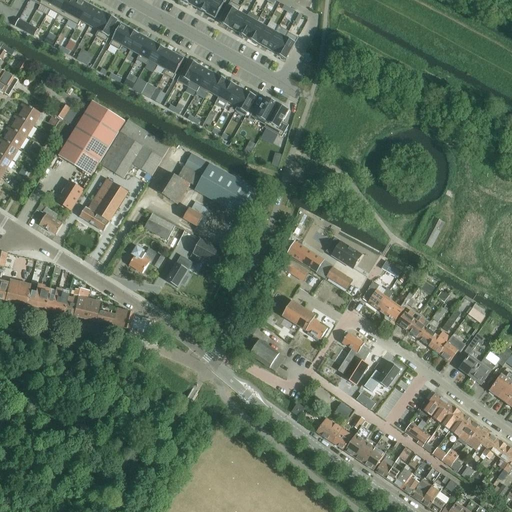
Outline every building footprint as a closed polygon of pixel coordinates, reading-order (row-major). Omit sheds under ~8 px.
[(42,0),(40,5),(41,5),(50,10),(55,0),(42,0)] [(55,0),(50,10),(59,16),(67,0),(55,0)] [(80,0),(67,0),(59,16),(68,21),(80,0),(80,1),(80,0)] [(80,0),(68,21),(78,26),(81,22),(80,22),(89,6),(80,1),(80,0)] [(191,0),(189,5),(198,9),(203,0),(191,0)] [(203,0),(198,9),(207,14),(214,0),(203,0)] [(214,0),(207,14),(216,20),(225,3),(218,0),(214,0)] [(231,2),(219,24),(229,29),(230,29),(229,28),(238,12),(239,12),(241,8),(231,2)] [(89,6),(80,22),(81,22),(90,27),(99,11),(89,6)] [(99,11),(90,27),(99,32),(108,16),(99,11)] [(238,12),(229,28),(230,29),(238,34),(239,34),(248,18),(239,12),(238,12)] [(99,32),(96,37),(106,42),(118,21),(108,15),(108,16),(99,32)] [(238,34),(248,39),(257,23),(248,18),(239,34),(238,34)] [(19,20),(15,27),(25,32),(29,25),(19,20)] [(257,23),(248,39),(258,45),(258,44),(267,28),(257,23)] [(29,25),(25,32),(35,37),(38,30),(29,25)] [(121,25),(110,45),(120,51),(122,46),(131,30),(121,25)] [(267,28),(258,44),(267,49),(276,33),(267,28)] [(131,30),(122,46),(131,51),(140,35),(131,30)] [(276,33),(267,49),(276,55),(277,55),(285,38),(276,33)] [(140,35),(131,51),(139,56),(140,56),(148,40),(140,35)] [(47,37),(44,42),(51,46),(54,41),(47,37)] [(276,55),(286,61),(296,43),(285,38),(277,55),(276,55)] [(139,56),(137,60),(146,65),(149,61),(148,61),(157,45),(148,40),(140,56),(139,56)] [(70,41),(66,48),(71,51),(75,44),(70,41)] [(157,45),(148,61),(149,61),(157,66),(166,50),(157,45)] [(166,50),(157,66),(166,71),(175,55),(166,50)] [(166,71),(164,75),(173,80),(185,60),(175,55),(166,71)] [(22,72),(27,65),(20,61),(16,67),(22,72)] [(190,61),(178,82),(188,88),(191,83),(190,83),(199,66),(200,67),(200,66),(190,61)] [(199,66),(190,83),(191,83),(200,88),(209,72),(200,67),(199,66)] [(200,88),(196,94),(205,100),(209,93),(218,77),(209,72),(200,88)] [(17,81),(4,73),(0,78),(0,91),(7,96),(17,81)] [(218,77),(209,93),(219,98),(228,82),(218,76),(218,77)] [(134,87),(125,82),(124,85),(127,87),(133,90),(134,87)] [(228,82),(219,98),(228,104),(237,87),(228,82)] [(237,87),(228,104),(237,109),(238,109),(246,93),(246,92),(237,87)] [(237,109),(247,115),(257,97),(246,92),(246,93),(238,109),(237,109)] [(152,96),(151,100),(160,105),(162,101),(152,96)] [(255,108),(249,119),(255,122),(256,120),(266,126),(267,126),(278,105),(267,99),(261,111),(255,108)] [(99,164),(101,165),(121,133),(119,132),(126,122),(93,101),(86,112),(64,149),(59,156),(92,177),(99,164)] [(34,126),(42,114),(23,103),(21,107),(24,109),(19,116),(19,117),(34,126)] [(77,114),(69,109),(62,105),(56,115),(70,124),(77,114)] [(266,126),(265,128),(282,138),(288,126),(283,123),(289,111),(278,105),(267,126),(266,126)] [(27,138),(34,126),(19,117),(19,116),(16,114),(14,118),(17,120),(12,128),(11,128),(27,138)] [(53,117),(49,124),(56,127),(59,121),(53,117)] [(101,165),(123,179),(132,164),(151,176),(170,147),(128,121),(121,133),(101,165)] [(19,150),(27,138),(11,128),(12,128),(8,126),(6,130),(9,132),(4,140),(19,150)] [(44,132),(41,137),(48,141),(51,136),(44,132)] [(0,153),(12,161),(19,150),(4,140),(1,138),(0,139),(0,142),(2,143),(0,146),(0,153)] [(43,148),(34,142),(30,149),(39,155),(43,148)] [(246,149),(244,153),(250,157),(252,152),(246,149)] [(0,170),(5,173),(12,161),(0,153),(0,170)] [(169,173),(157,192),(177,205),(190,184),(197,187),(210,165),(192,155),(178,178),(169,173)] [(274,155),(271,166),(277,168),(281,157),(274,155)] [(36,160),(29,156),(25,161),(32,166),(36,160)] [(197,187),(195,191),(243,218),(258,192),(210,165),(197,187)] [(23,169),(20,174),(25,177),(28,172),(23,169)] [(16,180),(12,186),(18,189),(22,184),(16,180)] [(128,193),(119,187),(107,180),(95,199),(116,212),(128,193)] [(69,181),(56,203),(71,212),(84,191),(69,181)] [(104,232),(116,212),(95,199),(90,207),(88,207),(87,208),(86,208),(80,217),(104,232)] [(189,210),(184,220),(197,228),(198,226),(203,229),(208,219),(212,213),(207,210),(195,203),(191,211),(189,210)] [(58,216),(46,209),(44,214),(46,215),(40,225),(56,235),(63,224),(55,220),(58,216)] [(167,241),(175,226),(152,214),(144,229),(154,234),(152,238),(158,241),(161,237),(167,241)] [(434,218),(420,243),(431,249),(445,224),(434,218)] [(225,237),(218,249),(235,259),(241,243),(240,243),(247,225),(240,223),(236,231),(233,240),(225,237)] [(201,240),(193,254),(217,267),(225,253),(218,249),(201,240)] [(291,249),(287,256),(315,272),(323,259),(295,242),(291,249)] [(341,243),(333,256),(353,269),(362,256),(341,243)] [(143,274),(149,263),(158,269),(165,258),(153,251),(152,254),(148,251),(146,254),(144,252),(144,251),(137,247),(132,255),(135,257),(130,265),(143,274)] [(182,257),(166,281),(178,288),(181,283),(185,285),(189,278),(185,276),(193,263),(182,257)] [(291,260),(285,270),(297,278),(304,268),(291,260)] [(43,270),(45,263),(37,261),(35,268),(43,270)] [(398,280),(404,273),(386,262),(382,269),(398,279),(398,280)] [(334,266),(328,275),(348,288),(355,278),(334,266)] [(408,275),(404,273),(398,280),(402,283),(408,275)] [(31,285),(14,282),(9,280),(8,283),(0,280),(0,299),(14,303),(26,306),(29,291),(31,285)] [(368,303),(377,310),(391,291),(387,289),(386,291),(374,282),(363,299),(369,303),(368,303)] [(424,282),(420,289),(423,291),(430,295),(434,288),(424,282)] [(26,306),(36,308),(41,285),(38,284),(36,293),(29,291),(26,306)] [(36,308),(45,310),(49,289),(44,288),(44,286),(41,285),(36,308)] [(413,297),(407,305),(411,307),(423,291),(420,289),(419,288),(413,297)] [(45,310),(54,312),(60,290),(56,289),(55,290),(49,289),(45,310)] [(73,298),(67,297),(63,314),(74,317),(81,318),(85,299),(87,299),(89,291),(78,289),(77,290),(75,290),(73,298)] [(60,290),(54,312),(63,314),(67,297),(68,292),(60,290)] [(377,310),(386,316),(395,303),(390,299),(394,293),(391,291),(377,310)] [(437,298),(444,303),(450,295),(446,292),(445,294),(442,292),(437,298)] [(395,323),(407,305),(413,297),(410,295),(405,301),(401,307),(395,303),(386,316),(395,323)] [(85,299),(81,318),(113,326),(115,316),(114,315),(98,312),(100,302),(87,299),(85,299)] [(292,301),(282,317),(284,317),(306,331),(321,340),(327,329),(313,320),(316,316),(292,301)] [(441,308),(433,319),(438,323),(449,307),(446,305),(443,309),(441,308)] [(423,310),(417,306),(414,310),(420,314),(423,310)] [(115,316),(113,326),(131,330),(134,319),(133,319),(134,315),(116,309),(114,315),(115,316)] [(484,316),(473,309),(469,314),(482,322),(485,318),(484,316)] [(456,310),(443,329),(448,332),(461,314),(456,310)] [(397,324),(407,332),(416,321),(412,318),(415,314),(410,311),(408,315),(405,313),(397,324)] [(148,334),(151,323),(134,319),(131,330),(148,334)] [(407,332),(418,340),(426,328),(423,326),(425,322),(421,319),(418,322),(416,321),(407,332)] [(253,336),(259,328),(252,324),(247,333),(253,336)] [(418,340),(429,347),(437,336),(433,333),(436,330),(432,327),(429,330),(426,328),(418,340)] [(429,347),(439,355),(448,344),(444,341),(447,337),(444,336),(445,335),(442,333),(439,338),(437,336),(429,347)] [(355,357),(358,359),(367,345),(348,334),(342,343),(352,350),(351,352),(356,355),(355,357)] [(478,334),(468,348),(473,352),(479,343),(482,345),(486,340),(478,334)] [(276,373),(286,359),(254,336),(244,350),(276,373)] [(450,363),(461,348),(453,342),(450,345),(448,344),(439,355),(450,363)] [(511,354),(511,352),(505,347),(498,357),(501,359),(498,364),(503,367),(511,354)] [(469,376),(471,378),(481,364),(470,357),(470,356),(467,360),(460,369),(469,376)] [(484,360),(471,378),(481,386),(494,369),(489,366),(490,364),(484,360)] [(377,365),(366,381),(377,388),(380,383),(389,389),(402,371),(389,363),(384,370),(377,365)] [(498,398),(511,378),(511,375),(509,373),(505,378),(501,375),(489,392),(498,398)] [(511,378),(498,398),(506,404),(511,395),(511,378)] [(435,394),(423,411),(432,417),(444,400),(435,394)] [(432,417),(441,424),(453,407),(444,400),(432,417)] [(352,411),(341,404),(336,412),(346,420),(352,411)] [(298,405),(293,412),(293,413),(299,417),(304,409),(298,405)] [(441,424),(450,430),(462,414),(453,407),(441,424)] [(325,420),(317,433),(332,443),(342,430),(333,424),(336,419),(328,413),(324,419),(325,420)] [(459,437),(471,420),(462,414),(450,430),(459,437)] [(358,430),(365,420),(359,417),(353,426),(358,430)] [(468,444),(480,427),(471,420),(459,437),(468,444)] [(405,433),(415,440),(422,431),(412,424),(405,433)] [(345,452),(355,458),(367,440),(371,433),(362,427),(358,434),(357,433),(345,452)] [(480,427),(468,444),(476,450),(481,445),(489,433),(480,427)] [(332,443),(343,451),(352,437),(344,431),(342,430),(332,443)] [(422,431),(415,440),(419,442),(418,444),(423,448),(429,439),(421,433),(422,431)] [(436,431),(423,448),(430,453),(434,448),(431,446),(439,434),(436,431)] [(486,456),(498,440),(489,433),(481,445),(486,449),(483,454),(486,456)] [(376,446),(367,440),(355,458),(364,464),(376,446)] [(374,471),(386,452),(390,446),(381,440),(377,446),(376,446),(364,464),(374,471)] [(498,440),(486,456),(490,459),(493,454),(499,458),(507,446),(498,440)] [(504,470),(511,459),(511,450),(507,446),(499,458),(504,462),(500,467),(504,470)] [(438,447),(432,454),(442,461),(447,454),(438,447)] [(407,464),(415,454),(407,448),(399,457),(407,464)] [(449,452),(442,462),(448,466),(451,468),(456,461),(458,458),(449,452)] [(416,455),(408,465),(417,471),(420,467),(420,466),(423,463),(424,461),(416,455)] [(376,472),(385,478),(395,464),(386,458),(384,461),(384,460),(376,472)] [(456,461),(451,468),(458,473),(463,466),(456,461)] [(385,478),(394,485),(404,470),(395,464),(385,478)] [(413,476),(407,472),(410,468),(407,466),(404,470),(394,485),(403,491),(413,476)] [(468,480),(474,472),(468,467),(462,475),(468,480)] [(433,470),(427,479),(433,484),(440,474),(433,470)] [(476,484),(481,477),(476,473),(471,480),(476,484)] [(413,477),(413,476),(403,491),(411,497),(419,486),(421,483),(421,482),(413,477)] [(411,497),(421,503),(431,487),(422,481),(421,482),(421,483),(419,486),(411,497)] [(490,487),(485,484),(481,490),(486,493),(490,487)] [(498,505),(509,489),(503,485),(492,500),(498,505)] [(440,493),(431,487),(421,503),(429,509),(436,499),(440,493)] [(429,509),(433,511),(440,511),(445,506),(450,499),(440,493),(436,499),(429,509)] [(463,511),(467,507),(458,500),(452,509),(447,506),(442,511),(463,511)]
